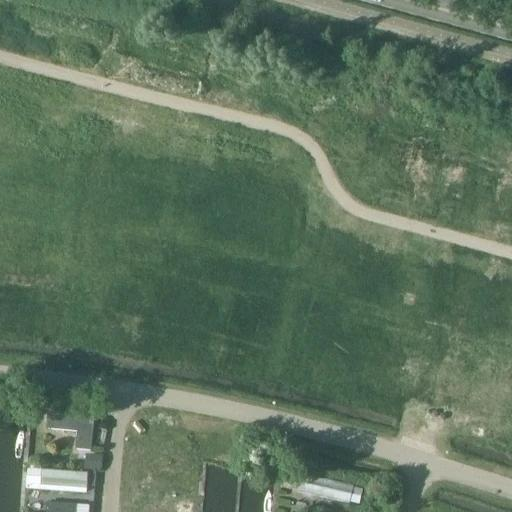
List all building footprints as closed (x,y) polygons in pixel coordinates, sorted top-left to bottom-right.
[(93,449),(96,417),(49,412),(47,428),(79,430),(78,448),(93,449)] [(102,471),(103,455),(86,454),(85,470),(102,471)] [(85,490),(87,472),(40,468),(38,486),(85,490)] [(95,487),(97,472),(88,471),(88,473),(87,486),(95,487)] [(350,504),(351,503),(360,504),(363,489),(354,488),(354,487),(302,474),(298,492),(350,504)]
